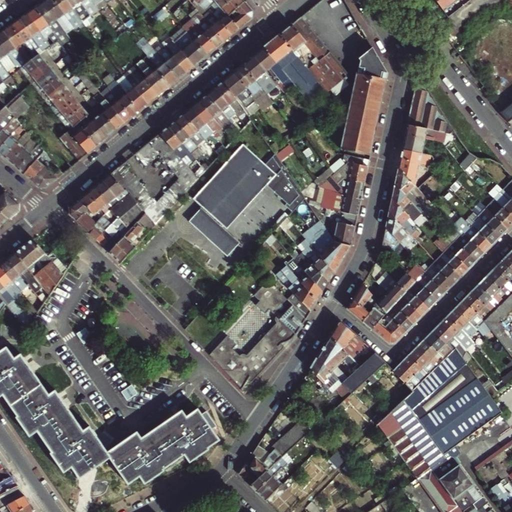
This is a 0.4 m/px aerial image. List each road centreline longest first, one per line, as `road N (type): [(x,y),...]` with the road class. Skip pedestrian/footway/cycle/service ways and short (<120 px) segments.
road 1 (residential): [(281,14),(47,208)]
road 2 (residential): [(47,208),(256,418)]
road 3 (residential): [(331,304),(366,238),(402,70),(398,52)]
road 4 (residential): [(511,242),(395,356),(331,304)]
road 5 (residential): [(398,52),(441,61),(511,153)]
road 6 (residential): [(256,418),(331,304)]
